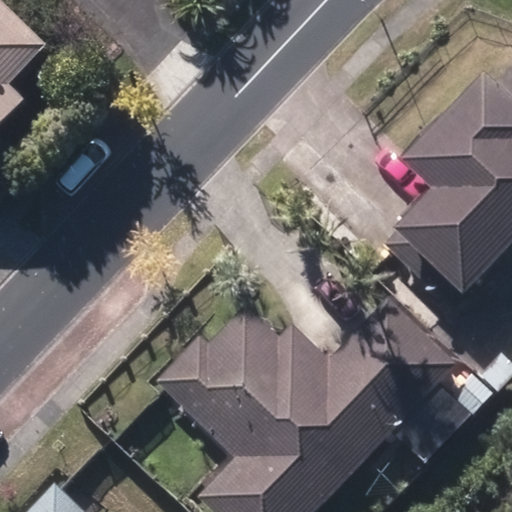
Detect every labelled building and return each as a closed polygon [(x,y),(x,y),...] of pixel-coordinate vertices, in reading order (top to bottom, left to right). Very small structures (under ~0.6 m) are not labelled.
[(0,142),(27,115),(9,97),(47,60),(0,12),(0,142)] [(384,247),(455,311),(511,246),(511,96),(479,68),(401,159),(432,186),(395,228),(398,231),(384,247)] [(198,499),(211,511),(314,511),(457,365),(389,301),(331,360),(292,324),(279,337),(247,307),(210,346),(200,337),(157,382),(236,458),(198,499)] [(476,367),(498,389),(511,374),(511,369),(492,351),(476,367)] [(449,398),(472,417),(492,394),(467,374),(449,398)] [(87,511),(56,483),(28,511),(87,511)]
